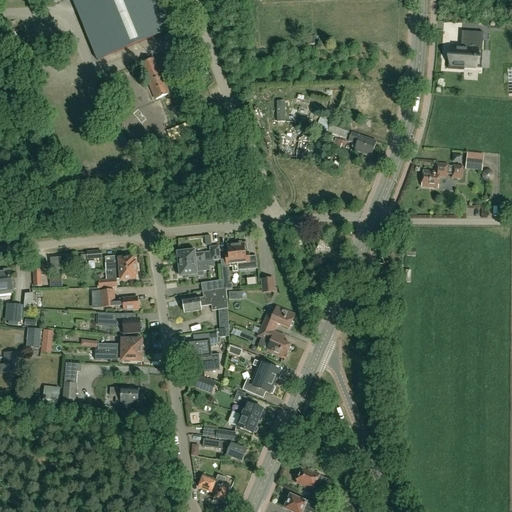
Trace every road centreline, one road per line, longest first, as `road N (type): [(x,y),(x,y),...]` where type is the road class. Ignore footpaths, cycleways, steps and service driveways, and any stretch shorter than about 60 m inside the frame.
road 1 (residential): [(195,511),(152,235)]
road 2 (residential): [(48,10),(78,31),(152,235)]
road 3 (unclassified): [(276,222),(191,0)]
road 4 (secondary): [(374,218),(415,94),(421,0)]
road 5 (secondary): [(252,511),(322,340)]
road 6 (unclassified): [(392,511),(322,340)]
road 7 (residential): [(0,249),(152,235)]
road 8 (unclassified): [(511,221),(374,218)]
road 9 (secondary): [(322,340),(374,218)]
road 10 (residential): [(152,235),(276,222)]
